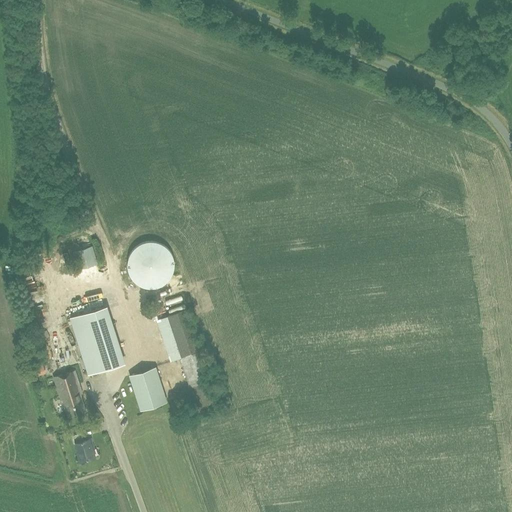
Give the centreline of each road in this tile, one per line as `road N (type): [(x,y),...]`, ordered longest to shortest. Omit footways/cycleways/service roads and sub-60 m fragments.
road 1 (unclassified): [(511,146),(485,111),(456,93),(216,0)]
road 2 (track): [(34,0),(49,100),(111,265)]
